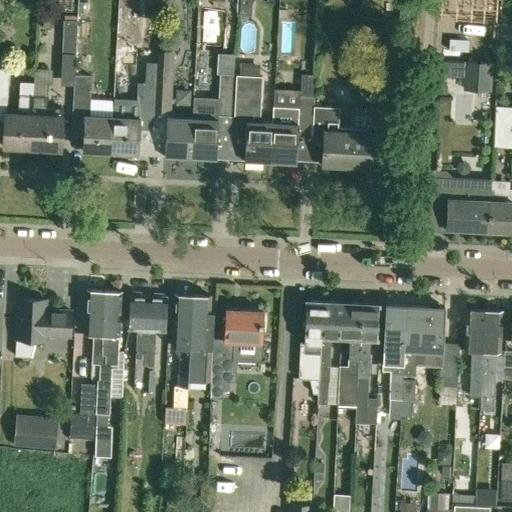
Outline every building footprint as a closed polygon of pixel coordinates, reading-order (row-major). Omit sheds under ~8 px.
[(251,0),(240,0),(240,14),(251,14),(251,0)] [(75,54),(76,21),(62,20),(60,54),(75,54)] [(146,61),(144,83),(153,84),(155,62),(146,61)] [(434,61),(433,75),(465,77),(464,90),(491,91),(493,64),(434,61)] [(152,101),(152,111),(166,112),(166,116),(164,155),(188,156),(191,117),(171,116),(174,63),(155,62),(153,84),(152,101)] [(191,117),(188,156),(215,158),(217,119),(218,119),(218,115),(230,116),(233,74),(222,74),(220,74),(219,98),(192,97),(191,117)] [(73,85),(71,120),(83,121),(81,151),(109,152),(111,116),(88,115),(89,99),(90,76),(73,75),(73,85)] [(269,161),(271,122),(260,121),(262,76),(236,75),(234,116),(246,116),(244,159),(269,161)] [(1,147),(29,148),(33,83),(20,83),(19,95),(18,94),(17,112),(3,111),(1,147)] [(47,84),(33,83),(29,148),(59,149),(61,108),(46,107),(47,84)] [(310,113),(312,114),(312,107),(313,107),(314,98),(299,97),(298,112),(298,123),(271,122),(269,161),(295,162),(296,138),(308,138),(310,113)] [(111,116),(109,152),(137,154),(138,128),(151,129),(152,111),(152,101),(139,100),(127,100),(126,117),(111,116)] [(493,145),(511,146),(511,107),(495,106),(493,145)] [(323,137),(322,161),(322,163),(349,164),(351,127),(337,126),(338,108),(313,107),(312,107),(312,114),(311,136),(323,137)] [(352,109),(351,127),(349,164),(377,166),(378,140),(391,140),(392,111),(352,109)] [(445,227),(488,230),(490,200),(491,180),(491,178),(451,176),(452,170),(427,169),(427,170),(428,170),(427,181),(426,181),(426,182),(427,182),(426,193),(426,194),(425,205),(425,206),(446,207),(445,227)] [(491,180),(490,200),(488,230),(511,231),(511,229),(511,189),(509,189),(509,181),(491,180)] [(90,362),(98,362),(101,290),(84,289),(82,333),(91,333),(90,362)] [(95,385),(94,413),(96,413),(95,425),(105,425),(106,412),(107,397),(120,397),(123,355),(123,351),(116,351),(117,334),(117,320),(119,290),(101,290),(98,362),(97,378),(96,378),(96,379),(95,385)] [(129,291),(127,328),(136,328),(133,386),(142,387),(142,373),(142,369),(143,351),(146,295),(142,295),(143,292),(129,291)] [(143,351),(142,369),(151,369),(153,329),(162,329),(164,292),(151,292),(150,295),(146,295),(143,351)] [(173,293),(171,346),(179,346),(178,371),(177,385),(174,384),(173,404),(184,405),(185,385),(187,385),(187,379),(192,294),(173,293)] [(209,381),(210,367),(211,337),(212,313),(209,312),(210,295),(192,294),(187,379),(199,380),(209,381)] [(69,335),(70,310),(45,309),(45,300),(17,298),(15,355),(30,356),(35,339),(43,339),(44,334),(69,335)] [(318,353),(321,300),(304,300),(303,330),(303,334),(302,341),(298,341),(297,358),(296,379),(309,380),(313,393),(316,393),(318,367),(318,353)] [(321,300),(318,353),(316,393),(316,402),(336,404),(338,367),(329,366),(331,335),(341,335),(342,301),(321,300)] [(338,367),(336,404),(354,405),(357,352),(359,302),(342,301),(341,335),(348,336),(347,365),(339,365),(338,367)] [(359,302),(357,352),(354,405),(356,405),(355,422),(376,423),(376,398),(368,398),(369,337),(376,337),(378,303),(359,302)] [(383,347),(389,347),(392,347),(391,374),(403,375),(404,349),(401,349),(403,305),(385,304),(383,347)] [(404,349),(403,375),(414,375),(416,349),(423,349),(432,350),(441,350),(444,307),(403,305),(401,349),(404,349)] [(223,338),(211,337),(210,367),(231,368),(235,369),(235,359),(236,356),(259,357),(259,342),(260,335),(261,309),(225,307),(223,338)] [(479,396),(480,369),(483,309),(465,308),(463,348),(473,348),(470,395),(479,396)] [(483,309),(480,369),(479,396),(494,396),(496,350),(499,350),(501,310),(483,309)] [(511,350),(504,350),(503,366),(511,366),(511,350)] [(440,386),(439,404),(455,404),(456,387),(458,387),(459,365),(444,365),(443,386),(440,386)] [(231,368),(210,367),(209,381),(208,392),(221,392),(222,380),(230,380),(231,368)] [(142,387),(141,389),(142,389),(142,390),(150,390),(151,373),(142,373),(142,387)] [(401,398),(402,379),(391,378),(390,398),(401,398)] [(413,379),(402,379),(401,398),(412,399),(413,379)] [(80,412),(94,413),(95,385),(81,385),(80,412)] [(159,407),(159,422),(179,422),(180,407),(159,407)] [(33,449),(36,416),(15,414),(12,447),(33,449)] [(511,497),(511,478),(503,478),(502,497),(511,497)] [(476,488),(475,504),(495,505),(496,489),(476,488)] [(296,493),(296,501),(291,501),(290,511),(310,511),(312,494),(296,493)] [(415,511),(416,503),(399,502),(398,511),(415,511)]
